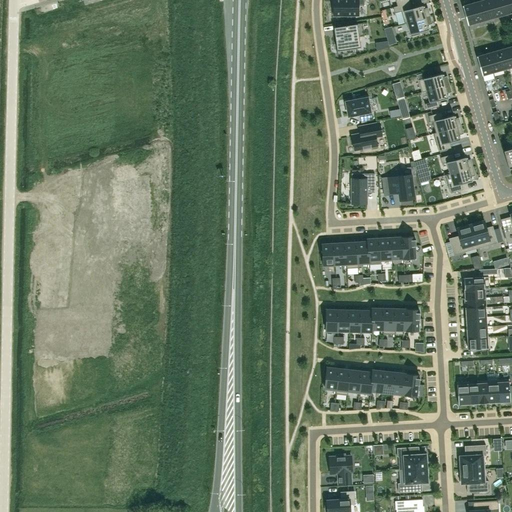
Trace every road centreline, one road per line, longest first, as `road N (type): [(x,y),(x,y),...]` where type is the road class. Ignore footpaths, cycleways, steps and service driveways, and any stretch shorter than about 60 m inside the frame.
road 1 (unclassified): [(2,511),(13,0)]
road 2 (primary): [(229,413),(239,0)]
road 3 (residential): [(330,223),(334,162),(317,0)]
road 4 (residential): [(429,216),(439,254),(444,425)]
road 5 (residential): [(312,511),(312,433),(440,425)]
road 6 (residential): [(445,0),(500,196)]
